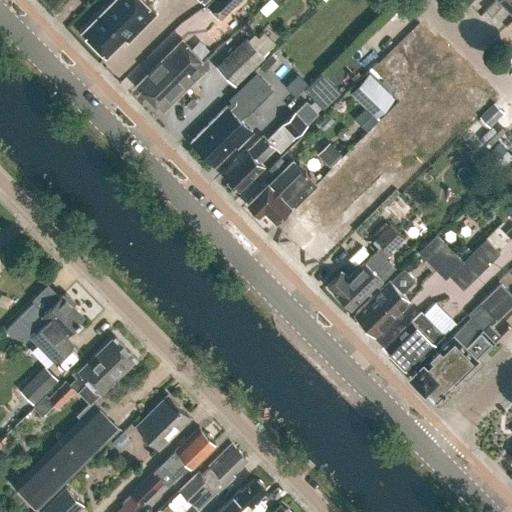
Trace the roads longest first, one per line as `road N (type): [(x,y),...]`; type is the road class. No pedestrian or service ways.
road 1 (secondary): [(425,449),(0,20)]
road 2 (residential): [(325,511),(0,181)]
